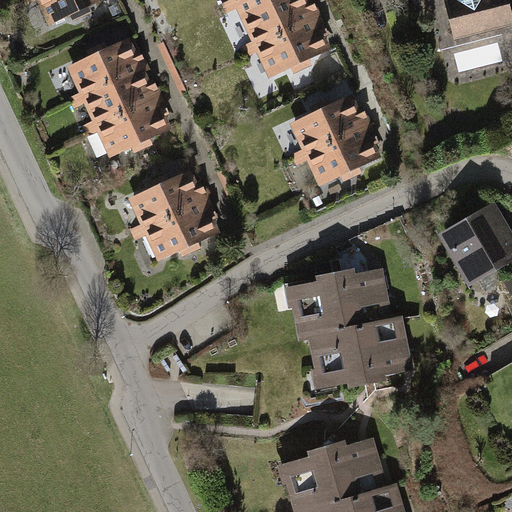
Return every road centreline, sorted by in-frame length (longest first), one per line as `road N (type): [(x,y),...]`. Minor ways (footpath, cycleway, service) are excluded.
road 1 (residential): [(126,354),(255,269),(416,193),(473,169),(511,174)]
road 2 (residential): [(0,113),(44,211),(69,233),(126,354)]
road 3 (residential): [(126,354),(155,433),(156,462),(181,511)]
